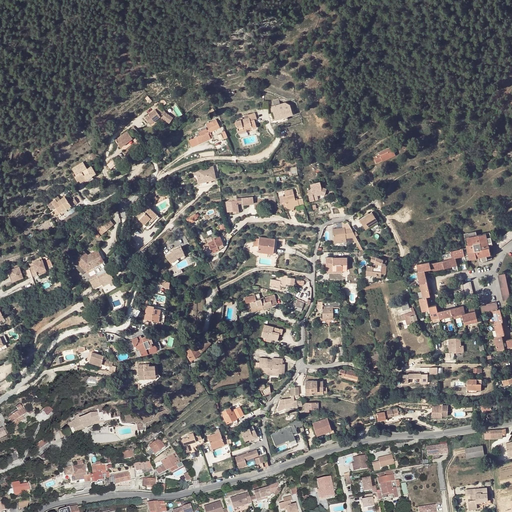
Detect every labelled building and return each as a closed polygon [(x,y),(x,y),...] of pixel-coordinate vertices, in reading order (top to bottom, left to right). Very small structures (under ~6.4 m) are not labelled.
[(290,105),(286,102),(280,103),(274,105),(272,106),(276,120),(294,114),(290,105)] [(161,106),(145,117),(150,124),(160,116),(169,123),(173,118),(166,112),(161,106)] [(257,119),(255,113),(253,113),(252,113),(248,114),(249,117),(235,121),(238,130),(246,128),(252,127),(252,128),(257,127),(254,120),(257,119)] [(220,127),(216,119),(206,124),(209,129),(207,130),(206,128),(199,132),(200,134),(196,137),(197,138),(201,136),(203,141),(210,137),(208,133),(208,132),(211,131),(211,132),(220,127)] [(132,138),(127,131),(115,140),(121,147),(132,138)] [(396,155),(392,147),(379,153),(380,154),(374,157),(376,163),(382,160),(383,161),(396,155)] [(117,163),(113,159),(107,165),(111,169),(117,163)] [(465,165),(467,171),(477,168),(475,161),(469,163),(469,161),(465,163),(466,164),(465,165)] [(96,173),(92,166),(88,169),(83,162),(72,168),(76,175),(74,176),(77,181),(79,180),(80,183),(83,184),(84,184),(93,179),(93,178),(92,176),(96,173)] [(214,166),(196,170),(197,175),(199,182),(216,179),(214,166)] [(321,187),(320,181),(310,183),(311,189),(307,190),(310,201),(314,200),(313,196),(317,195),(321,194),(324,196),(327,189),(321,187)] [(295,198),(293,189),(284,191),(285,196),(283,196),(284,203),(286,202),(287,206),(287,208),(293,210),(295,206),(299,205),(298,199),(297,200),(297,197),(295,198)] [(71,205),(65,196),(60,200),(57,202),(56,199),(51,203),(48,205),(51,209),(55,207),(56,209),(54,211),(57,215),(63,210),(64,211),(65,212),(67,210),(66,209),(71,205)] [(77,203),(74,198),(69,202),(71,205),(72,207),(77,203)] [(253,198),(237,200),(238,205),(243,204),(243,206),(254,205),(253,198)] [(237,200),(231,201),(230,199),(227,200),(227,201),(226,202),(228,212),(233,211),(233,210),(238,209),(238,205),(237,200)] [(160,217),(145,203),(134,215),(147,226),(149,228),(160,217)] [(328,204),(322,206),(322,203),(312,205),(313,209),(318,209),(318,211),(329,209),(329,207),(332,206),(331,204),(328,205),(328,204)] [(110,216),(114,221),(119,217),(117,214),(116,215),(114,212),(110,216)] [(378,221),(372,212),(359,220),(365,229),(378,221)] [(197,219),(195,214),(187,219),(189,222),(191,221),(192,222),(195,221),(194,220),(197,219)] [(101,234),(115,225),(110,218),(96,227),(101,234)] [(351,228),(345,229),(345,227),(332,229),(334,240),(346,238),(352,237),(354,242),(357,246),(358,246),(359,242),(356,236),(353,232),(351,228)] [(511,238),(511,230),(496,242),(500,248),(511,238)] [(474,232),(464,234),(467,247),(463,248),(465,255),(466,260),(479,257),(482,257),(482,261),(492,258),(489,245),(489,243),(492,242),(490,232),(477,235),(474,236),(474,232)] [(168,239),(160,244),(168,254),(174,249),(181,246),(176,235),(168,239)] [(223,243),(220,235),(212,239),(212,241),(208,243),(210,246),(216,243),(217,246),(223,243)] [(275,239),(259,237),(259,239),(255,238),(254,246),(258,246),(258,251),(262,252),(262,249),(273,251),(275,239)] [(210,246),(213,252),(219,250),(217,246),(216,243),(210,246)] [(450,251),(452,258),(456,258),(465,255),(463,248),(460,249),(457,249),(450,251)] [(103,286),(110,283),(114,280),(109,269),(108,270),(104,261),(98,250),(88,255),(84,251),(75,260),(86,271),(87,270),(91,279),(90,280),(94,288),(102,284),(103,286)] [(387,261),(372,256),(371,261),(377,263),(376,267),(372,267),(372,266),(366,265),(366,266),(366,274),(377,275),(377,273),(381,273),(385,273),(386,268),(382,268),(382,266),(384,266),(385,266),(385,265),(385,264),(387,261)] [(450,259),(443,260),(445,268),(458,265),(456,258),(452,258),(451,256),(449,257),(450,259)] [(347,257),(326,257),(326,268),(333,268),(333,270),(342,270),(347,270),(347,257)] [(42,259),(29,264),(32,273),(36,272),(36,271),(39,270),(45,268),(42,259)] [(445,268),(443,260),(430,263),(431,269),(432,271),(445,268)] [(429,261),(417,265),(418,272),(425,271),(431,269),(430,263),(429,261)] [(23,277),(19,266),(9,270),(11,275),(14,274),(16,280),(23,277)] [(16,280),(14,274),(11,275),(9,270),(8,271),(12,282),(16,280)] [(428,283),(425,271),(418,272),(417,272),(419,280),(420,284),(420,285),(428,283)] [(503,300),(511,299),(505,273),(498,275),(503,300)] [(295,279),(295,278),(287,277),(287,280),(282,279),(281,281),(280,285),(285,286),(286,284),(294,286),(294,287),(297,288),(297,285),(303,287),(304,281),(295,279)] [(474,298),(471,281),(463,283),(467,299),(474,298)] [(431,296),(428,283),(420,285),(423,298),(427,297),(431,296)] [(261,298),(256,300),(255,295),(245,298),(246,303),(249,302),(251,308),(262,305),(263,308),(272,306),(272,305),(277,303),(274,295),(261,298)] [(429,306),(427,297),(423,298),(419,299),(422,311),(430,310),(429,306)] [(301,302),(301,300),(298,298),(296,306),(302,308),(304,303),(301,302)] [(339,301),(333,302),(333,303),(322,303),(322,301),(318,301),(318,309),(322,309),(322,318),(333,318),(333,308),(340,308),(339,301)] [(409,308),(407,301),(401,303),(403,310),(409,308)] [(498,309),(497,302),(481,305),(482,313),(493,311),(498,309)] [(154,306),(147,305),(145,319),(159,321),(160,309),(154,308),(154,306)] [(439,317),(437,305),(429,306),(430,310),(432,319),(433,319),(439,317)] [(464,305),(451,309),(453,316),(462,314),(465,313),(464,305)] [(164,322),(166,308),(154,306),(154,308),(160,309),(159,321),(164,322)] [(415,315),(413,307),(411,308),(412,312),(404,314),(406,319),(407,324),(413,323),(418,321),(416,314),(415,315)] [(477,318),(474,308),(469,309),(470,312),(462,314),(463,317),(465,325),(471,323),(471,320),(477,318)] [(453,316),(451,309),(438,312),(439,317),(440,319),(453,316)] [(503,322),(500,309),(498,309),(493,311),(495,323),(502,322),(503,322)] [(505,335),(502,322),(495,323),(494,324),(497,336),(502,335),(505,335)] [(274,327),(264,325),(262,336),(278,340),(279,333),(282,334),(283,330),(273,328),(274,327)] [(153,342),(151,338),(150,334),(142,338),(138,339),(135,345),(137,349),(138,348),(145,345),(146,348),(148,353),(157,350),(157,346),(155,344),(153,342)] [(138,339),(142,338),(141,335),(132,340),(134,346),(135,345),(138,339)] [(200,343),(199,341),(195,344),(195,345),(187,351),(189,353),(186,355),(190,360),(200,354),(198,351),(200,349),(203,351),(211,343),(210,342),(214,339),(210,335),(201,345),(200,344),(200,343)] [(505,348),(502,335),(497,336),(494,337),(497,350),(505,348)] [(461,345),(461,337),(449,339),(449,352),(453,352),(454,352),(464,352),(463,345),(461,345)] [(145,345),(138,348),(141,355),(148,353),(146,348),(145,345)] [(379,354),(378,351),(374,352),(375,355),(371,356),(373,361),(376,360),(378,366),(380,365),(381,370),(384,369),(379,354)] [(104,356),(92,352),(90,360),(101,364),(102,363),(112,367),(113,362),(109,361),(109,360),(103,358),(104,356)] [(14,356),(4,361),(5,365),(15,360),(14,356)] [(272,361),(268,361),(268,359),(268,358),(260,358),(259,363),(259,369),(259,372),(267,372),(267,374),(274,375),(274,373),(279,373),(284,374),(285,364),(282,364),(283,359),(272,358),(272,359),(272,361)] [(51,361),(48,359),(42,368),(45,370),(51,361)] [(155,365),(149,365),(149,364),(138,365),(138,375),(155,374),(155,365)] [(353,370),(345,368),(344,370),(340,369),(339,374),(344,375),(357,379),(359,374),(353,372),(353,370)] [(421,373),(408,373),(408,374),(403,374),(403,381),(403,383),(409,383),(409,378),(421,378),(421,383),(428,382),(428,380),(428,374),(421,374),(421,373)] [(482,379),(468,379),(468,389),(482,389),(482,379)] [(323,381),(317,381),(317,380),(313,380),(313,382),(311,382),(311,380),(305,380),(305,394),(323,394),(323,389),(323,385),(323,381)] [(265,387),(264,383),(259,384),(260,389),(263,395),(264,396),(267,402),(268,402),(271,399),(270,386),(265,387)] [(293,401),(293,398),(294,398),(294,395),(291,396),(291,398),(285,399),(286,407),(298,406),(297,401),(295,401),(293,401)] [(318,402),(305,402),(305,411),(309,411),(309,409),(318,409),(318,402)] [(26,413),(20,404),(16,407),(18,410),(12,415),(9,417),(16,428),(19,426),(17,423),(15,420),(22,416),(26,413)] [(53,410),(48,405),(42,410),(48,415),(53,410)] [(442,406),(432,406),(432,414),(442,414),(442,415),(448,416),(448,406),(442,405),(442,406)] [(237,418),(233,410),(231,411),(230,408),(220,412),(222,416),(223,415),(227,423),(228,423),(229,426),(232,426),(233,425),(234,425),(236,423),(238,422),(236,418),(237,418)] [(385,412),(376,413),(378,420),(386,419),(386,417),(388,417),(393,416),(399,415),(398,409),(392,410),(385,412)] [(102,410),(90,413),(87,414),(88,414),(71,421),(71,422),(68,423),(70,428),(73,427),(74,428),(82,425),(83,426),(93,422),(104,420),(102,410)] [(332,430),(327,418),(313,423),(317,435),(325,432),(332,430)] [(298,433),(296,428),(299,426),(299,427),(303,426),(301,419),(289,423),(290,426),(271,434),(276,445),(287,441),(289,440),(289,442),(295,439),(294,435),(298,433)] [(83,426),(82,425),(74,428),(75,432),(83,428),(93,425),(105,422),(104,420),(93,422),(83,426)] [(334,432),(332,426),(331,427),(332,430),(325,432),(325,435),(334,432)] [(254,439),(258,437),(255,431),(252,432),(250,428),(240,432),(244,441),(248,439),(253,437),(254,439)] [(502,429),(490,430),(490,438),(503,438),(503,435),(502,429)] [(224,444),(220,432),(208,436),(211,446),(219,443),(220,445),(224,444)] [(194,436),(193,433),(188,435),(189,437),(182,439),(184,445),(202,439),(200,434),(194,436)] [(164,446),(159,438),(149,446),(155,453),(164,446)] [(46,443),(43,439),(32,447),(35,451),(46,443)] [(483,445),(465,448),(467,458),(485,455),(483,445)] [(447,453),(446,446),(430,448),(432,458),(442,456),(442,454),(447,453)] [(133,457),(131,448),(127,449),(128,450),(122,451),(124,458),(133,457)] [(20,459),(17,450),(9,453),(13,462),(15,461),(20,459)] [(259,456),(257,450),(235,456),(238,468),(246,465),(245,460),(259,456)] [(180,463),(176,455),(176,454),(175,452),(161,460),(164,465),(158,468),(160,472),(165,469),(166,470),(169,469),(170,469),(177,465),(177,464),(180,463)] [(367,469),(365,455),(353,457),(354,462),(356,471),(367,469)] [(392,455),(378,458),(379,462),(372,463),(374,471),(381,469),(381,467),(395,464),(392,455)] [(86,473),(84,464),(83,465),(82,459),(76,460),(77,465),(73,466),(72,462),(66,463),(67,467),(64,467),(65,475),(74,474),(75,476),(71,477),(72,481),(79,480),(79,482),(85,481),(84,475),(83,473),(86,473)] [(147,461),(140,462),(135,463),(136,470),(142,470),(148,468),(151,468),(149,461),(147,461)] [(105,464),(100,464),(100,465),(96,465),(95,464),(92,464),(92,466),(93,474),(97,474),(106,473),(105,464)] [(175,471),(177,475),(184,473),(186,481),(190,480),(187,468),(175,471)] [(134,470),(114,475),(115,478),(114,478),(116,484),(123,482),(130,480),(135,479),(134,470)] [(395,481),(394,475),(393,475),(386,476),(385,476),(377,478),(379,484),(380,484),(382,495),(389,493),(389,495),(393,494),(394,498),(398,497),(396,487),(393,488),(391,481),(395,481)] [(148,478),(148,476),(144,477),(142,478),(141,478),(140,479),(143,479),(143,485),(155,486),(155,482),(154,482),(155,479),(148,478)] [(335,497),(331,477),(317,480),(319,489),(321,498),(321,500),(335,497)] [(370,477),(362,479),(364,491),(372,490),(370,477)] [(20,484),(19,481),(12,482),(13,488),(14,493),(14,494),(21,493),(21,491),(27,490),(30,489),(28,483),(20,484)] [(271,496),(268,487),(254,491),(255,496),(256,499),(256,500),(267,497),(271,496)] [(471,500),(468,500),(469,507),(477,506),(477,503),(483,502),(483,501),(488,500),(487,488),(465,490),(466,495),(470,495),(473,495),(473,500),(471,500)] [(250,497),(249,492),(230,498),(234,509),(248,504),(252,503),(250,497)] [(374,507),(372,494),(365,495),(365,499),(362,499),(364,508),(374,507)] [(298,511),(296,504),(291,505),(290,501),(292,500),(291,496),(283,498),(284,503),(279,504),(280,509),(285,508),(285,507),(287,507),(289,506),(289,509),(287,509),(288,511),(298,511)] [(161,506),(160,504),(165,504),(164,501),(148,502),(149,511),(161,511),(162,511),(167,511),(165,505),(161,506)] [(223,509),(220,501),(204,506),(205,511),(227,511),(226,508),(223,509)]
